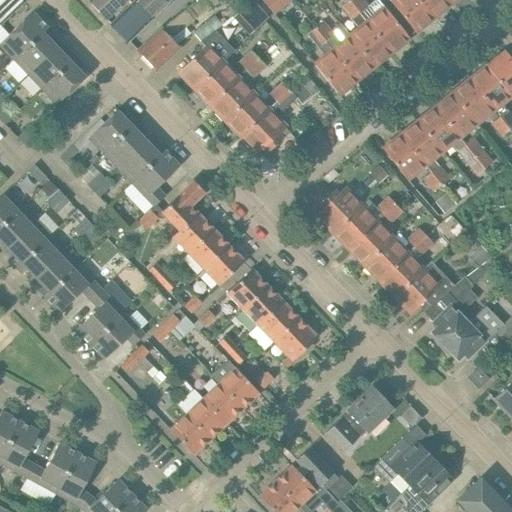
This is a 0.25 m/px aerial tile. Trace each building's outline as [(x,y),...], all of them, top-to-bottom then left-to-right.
[(0,0),(0,25),(23,3),(20,0),(0,0)] [(89,0),(88,1),(106,20),(121,6),(126,0),(89,0)] [(134,0),(124,9),(110,23),(115,29),(127,42),(128,42),(142,28),(151,20),(168,3),(170,2),(168,0),(134,0)] [(263,0),(262,1),(273,14),(290,0),(289,0),(263,0)] [(373,66),(390,52),(358,13),(348,0),(340,6),(358,30),(350,36),(339,23),(373,66)] [(358,13),(367,6),(361,0),(348,0),(358,13)] [(373,0),(367,6),(358,13),(390,52),(408,38),(377,0),(373,0)] [(433,18),(418,0),(394,0),(391,3),(415,32),(433,18)] [(450,4),(446,0),(418,0),(433,18),(450,4)] [(253,1),(236,17),(250,32),(267,17),(253,1)] [(185,10),(160,29),(137,51),(155,70),(179,47),(170,39),(194,21),(185,10)] [(0,45),(13,59),(47,28),(32,12),(0,42),(0,45)] [(202,42),(223,25),(214,15),(193,32),(202,42)] [(314,28),(356,80),(373,66),(339,23),(330,30),(323,21),(314,28)] [(511,46),(511,45),(511,27),(502,34),(511,46)] [(47,28),(13,59),(27,74),(56,47),(48,38),(52,33),(47,28)] [(356,80),(314,28),(306,35),(324,57),(314,65),(338,94),(356,80)] [(206,46),(178,72),(194,88),(221,62),(233,50),(215,31),(202,42),(206,46)] [(56,47),(27,74),(41,89),(75,57),(69,51),(65,56),(56,47)] [(249,50),(238,62),(245,70),(257,58),(249,50)] [(511,61),(504,52),(487,66),(510,95),(511,94),(511,61)] [(80,63),(75,57),(41,89),(56,104),(85,77),(76,67),(80,63)] [(253,78),(266,66),(258,58),(257,58),(245,70),(253,78)] [(194,88),(210,104),(237,78),(229,70),(221,62),(194,88)] [(469,80),(493,110),(499,117),(509,130),(511,128),(511,114),(509,110),(507,111),(501,103),(510,95),(487,66),(469,80)] [(225,120),(252,94),(237,78),(210,104),(225,120)] [(293,93),(289,89),(240,136),(257,154),(263,149),(266,153),(288,132),(275,118),(296,98),(302,105),(320,91),(310,79),(293,93)] [(476,123),(493,110),(469,80),(452,94),(476,123)] [(276,101),(288,90),(280,82),(268,94),(276,101)] [(249,128),(267,110),(252,94),(225,120),(240,136),(249,128)] [(452,94),(435,108),(458,137),(459,137),(476,123),(452,94)] [(435,108),(418,122),(441,151),(450,144),(456,151),(464,145),(458,137),(435,108)] [(102,153),(136,121),(130,115),(126,120),(117,110),(88,138),(102,153)] [(509,130),(499,117),(490,124),(501,137),(509,130)] [(136,121),(102,153),(116,168),(146,140),(137,131),(142,127),(136,121)] [(441,151),(418,122),(400,135),(424,165),(425,164),(431,172),(430,173),(440,185),(449,178),(433,158),(441,151)] [(35,133),(29,126),(16,138),(23,144),(35,133)] [(424,165),(400,135),(383,150),(406,179),(424,165)] [(464,145),(475,157),(483,151),(473,138),(464,145)] [(146,140),(116,168),(130,183),(164,151),(159,145),(154,149),(146,140)] [(78,151),(72,145),(59,157),(65,163),(78,151)] [(475,157),(464,145),(456,151),(466,164),(475,157)] [(164,151),(130,183),(154,208),(166,196),(157,187),(179,166),(164,151)] [(46,177),(34,165),(28,171),(39,183),(46,177)] [(367,175),(377,184),(386,175),(376,166),(367,175)] [(92,191),(105,180),(98,173),(86,185),(92,191)] [(430,173),(422,179),(432,192),(440,185),(430,173)] [(105,180),(92,191),(98,197),(110,186),(105,180)] [(154,208),(151,210),(157,218),(163,218),(165,217),(178,231),(197,214),(189,206),(204,192),(193,181),(179,195),(162,211),(156,205),(154,208)] [(45,200),(50,206),(63,195),(57,189),(45,200)] [(333,232),(360,206),(343,189),(338,194),(334,190),(318,206),(322,209),(316,215),(333,232)] [(0,226),(21,206),(7,191),(0,197),(0,226)] [(69,201),(63,195),(50,206),(57,213),(69,201)] [(376,207),(375,208),(383,216),(395,204),(387,196),(376,207)] [(360,206),(333,232),(349,248),(376,222),(383,216),(375,208),(376,207),(368,199),(360,206)] [(395,204),(383,216),(390,224),(402,212),(395,204)] [(0,242),(6,249),(35,221),(21,206),(0,226),(0,242)] [(158,219),(151,210),(138,223),(145,231),(158,219)] [(212,229),(197,214),(178,231),(172,237),(187,253),(212,229)] [(79,236),(91,224),(85,218),(73,230),(79,236)] [(35,221),(6,249),(15,258),(10,262),(16,268),(49,236),(35,221)] [(349,248),(364,264),(391,238),(376,222),(349,248)] [(97,230),(91,224),(79,236),(85,242),(97,230)] [(425,236),(417,228),(405,239),(413,247),(425,236)] [(212,229),(187,253),(202,269),(227,245),(212,229)] [(49,236),(16,268),(21,274),(26,269),(34,278),(63,250),(49,236)] [(433,244),(425,236),(413,247),(421,255),(433,244)] [(379,280),(406,254),(391,238),(364,264),(379,280)] [(227,245),(202,269),(218,286),(229,276),(243,262),(227,245)] [(63,250),(34,278),(43,287),(38,291),(44,297),(78,265),(63,250)] [(395,296),(422,270),(406,254),(379,280),(395,296)] [(422,270),(395,296),(411,313),(424,300),(430,305),(454,286),(431,261),(422,270)] [(148,270),(157,280),(165,272),(155,262),(148,270)] [(78,265),(44,297),(58,313),(81,291),(89,299),(100,289),(78,265)] [(226,293),(243,310),(267,287),(251,270),(226,293)] [(176,284),(165,272),(157,280),(168,292),(176,284)] [(466,277),(454,286),(430,305),(422,312),(432,322),(431,323),(435,327),(430,332),(444,347),(468,324),(459,314),(476,297),(469,290),(472,286),(471,285),(472,284),(466,277)] [(243,310),(259,327),(283,304),(267,287),(243,310)] [(97,308),(75,330),(89,345),(123,313),(100,289),(89,299),(97,308)] [(202,303),(195,295),(183,306),(190,313),(202,303)] [(259,327),(275,344),(300,320),(283,304),(259,327)] [(468,324),(444,347),(457,361),(463,356),(467,359),(494,333),(503,343),(511,336),(511,315),(502,324),(494,315),(485,306),(468,324)] [(162,325),(169,332),(170,331),(173,334),(177,330),(174,326),(184,317),(178,310),(162,325)] [(215,318),(207,310),(196,320),(204,328),(215,318)] [(123,313),(89,345),(104,360),(127,338),(133,345),(144,335),(123,313)] [(316,338),(300,320),(275,344),(288,357),(281,363),(285,367),(316,338)] [(159,342),(169,332),(162,325),(152,334),(159,342)] [(217,343),(229,356),(238,348),(226,335),(217,343)] [(141,345),(131,355),(146,372),(152,366),(143,358),(149,352),(141,345)] [(229,356),(238,364),(246,357),(238,348),(229,356)] [(146,372),(131,355),(120,366),(127,373),(137,363),(146,373),(146,372)] [(226,360),(210,375),(218,384),(241,408),(258,393),(235,369),(226,360)] [(488,379),(477,368),(467,377),(478,388),(488,379)] [(273,378),(267,372),(256,382),(262,389),(273,378)] [(511,380),(492,399),(511,420),(511,380)] [(241,408),(218,384),(202,399),(225,423),(241,408)] [(391,408),(372,388),(325,432),(343,451),(357,438),(351,432),(360,424),(367,432),(391,408)] [(225,423),(202,399),(186,415),(209,439),(225,423)] [(0,457),(19,421),(1,411),(0,412),(0,457)] [(193,454),(209,439),(186,415),(170,430),(193,454)] [(0,457),(0,464),(26,479),(33,464),(23,459),(38,431),(19,421),(0,457)] [(402,438),(373,466),(390,484),(400,494),(409,484),(433,461),(431,460),(432,458),(432,455),(428,450),(424,450),(423,451),(415,443),(411,448),(402,438)] [(26,479),(55,494),(77,453),(58,442),(44,470),(33,464),(26,479)] [(309,448),(296,460),(309,475),(313,479),(325,491),(326,490),(337,502),(339,500),(340,499),(353,487),(342,475),(338,478),(323,462),(309,448)] [(55,494),(79,507),(88,495),(81,490),(96,463),(77,453),(55,494)] [(400,494),(406,504),(405,508),(406,511),(421,511),(440,494),(438,492),(450,479),(443,471),(444,470),(444,466),(440,462),(436,462),(435,463),(433,461),(409,484),(400,494)] [(292,466),(275,481),(298,506),(304,511),(311,511),(317,507),(321,503),(330,511),(347,511),(349,510),(339,500),(337,502),(326,490),(325,491),(313,479),(309,484),(306,480),(292,466)] [(456,500),(467,511),(511,511),(511,510),(480,477),(456,500)] [(79,507),(83,511),(113,511),(132,495),(117,479),(95,501),(88,495),(79,507)] [(275,482),(259,497),(273,511),(304,511),(298,506),(275,481),(275,482)] [(132,495),(113,511),(143,511),(146,510),(132,495)]
